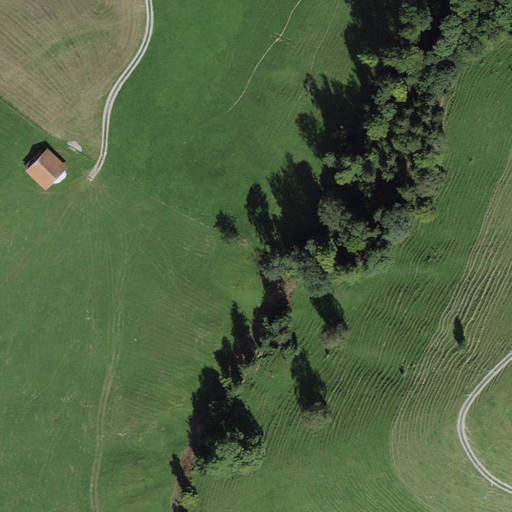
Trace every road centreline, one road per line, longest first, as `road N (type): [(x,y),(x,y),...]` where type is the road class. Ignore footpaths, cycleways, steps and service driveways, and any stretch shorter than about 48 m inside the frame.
road 1 (track): [(86,179),(103,152),(110,100),(149,36),(148,0)]
road 2 (track): [(511,357),(472,397),(460,422),(470,455),(493,483),(511,491)]
